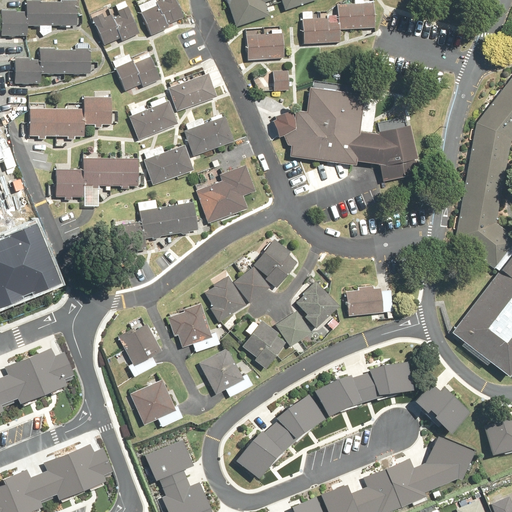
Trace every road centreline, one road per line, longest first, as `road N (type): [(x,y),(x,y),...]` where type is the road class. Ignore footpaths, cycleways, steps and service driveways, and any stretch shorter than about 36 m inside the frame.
road 1 (residential): [(432,326),(301,357),(234,408),(209,443),(221,493),(238,502),(375,451),(398,427)]
road 2 (residential): [(0,25),(33,59),(96,229)]
road 3 (residential): [(290,206),(200,0)]
road 4 (residential): [(471,61),(449,142),(438,231)]
road 5 (residential): [(146,296),(227,237),(290,206)]
road 6 (residential): [(146,296),(198,405)]
